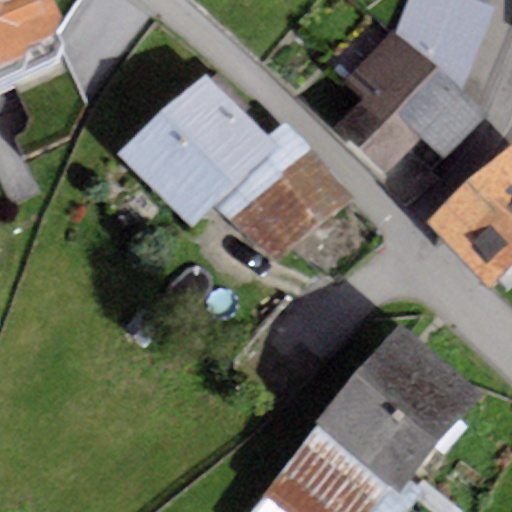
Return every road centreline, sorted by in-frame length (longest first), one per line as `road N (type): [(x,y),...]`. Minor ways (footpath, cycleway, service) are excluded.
road 1 (residential): [(405,232),(286,108),(159,0)]
road 2 (residential): [(405,232),(471,159),(511,72)]
road 3 (residential): [(511,364),(490,356),(405,232)]
